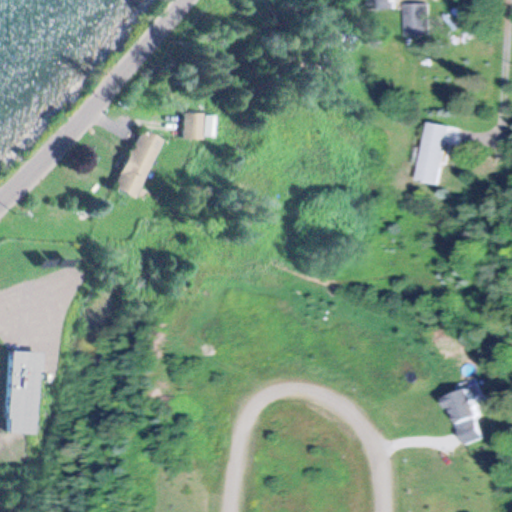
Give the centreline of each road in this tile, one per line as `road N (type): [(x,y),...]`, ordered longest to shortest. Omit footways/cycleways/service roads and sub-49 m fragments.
road 1 (residential): [(389,511),(376,432),(344,398),(301,385),(270,398),(247,430),(239,511)]
road 2 (residential): [(0,196),(175,0)]
